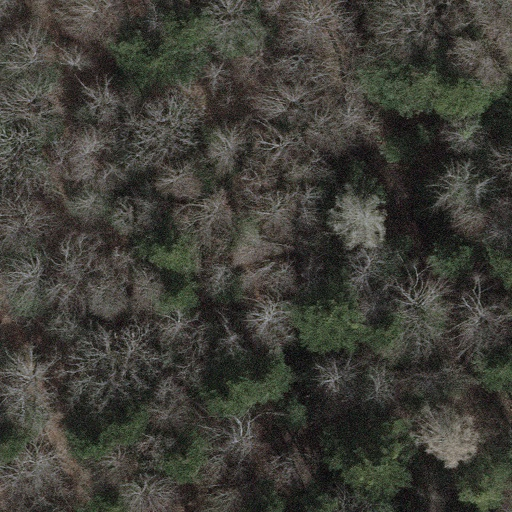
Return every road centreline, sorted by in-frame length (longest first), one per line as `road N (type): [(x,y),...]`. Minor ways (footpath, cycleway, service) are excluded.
road 1 (track): [(305,511),(366,0)]
road 2 (track): [(511,179),(497,173),(438,93),(419,0)]
